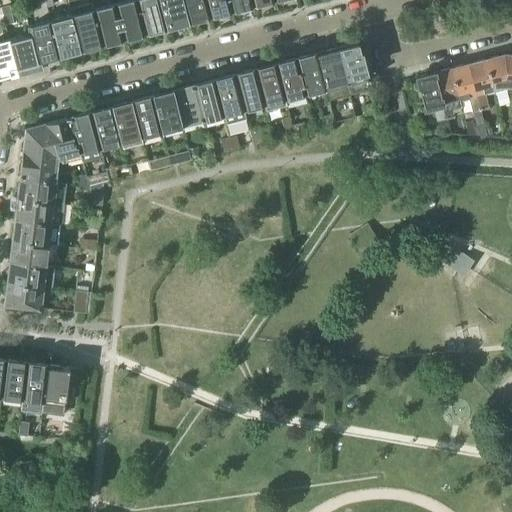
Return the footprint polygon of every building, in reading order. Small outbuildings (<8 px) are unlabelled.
[(44,0),(28,0),(23,1),(26,12),(46,7),(44,0)] [(137,0),(128,0),(115,3),(124,36),(145,31),(137,0)] [(159,0),(137,0),(145,31),(166,25),(159,0)] [(182,0),(159,0),(166,25),(188,20),(182,0)] [(206,0),(182,0),(188,20),(210,14),(206,0)] [(228,0),(206,0),(210,14),(230,9),(228,0)] [(251,0),(228,0),(230,9),(252,3),(251,0)] [(115,3),(93,9),(102,42),(124,36),(115,3)] [(8,5),(1,7),(4,19),(5,24),(13,22),(8,5)] [(70,11),(71,15),(80,48),(102,42),(93,9),(92,5),(70,11)] [(71,15),(49,20),(59,53),(80,48),(71,15)] [(45,57),(59,53),(49,20),(27,26),(29,34),(38,62),(39,67),(47,64),(45,57)] [(29,34),(9,39),(18,72),(39,67),(38,62),(29,34)] [(0,76),(18,72),(9,39),(0,41),(0,76)] [(345,83),(356,80),(359,94),(369,91),(370,91),(366,77),(358,42),(348,45),(346,43),(341,45),(339,47),(336,48),(345,83)] [(336,48),(317,53),(326,88),(345,83),(336,48)] [(317,53),(296,58),(306,93),(326,88),(317,53)] [(511,54),(504,54),(485,59),(493,93),(507,89),(506,87),(511,87),(511,54)] [(296,58),(276,63),(284,99),(306,93),(296,58)] [(485,59),(468,63),(479,110),(488,107),(485,95),(493,93),(485,59)] [(276,63),(256,68),(265,104),(264,104),(266,111),(286,106),(284,99),(276,63)] [(468,63),(451,68),(459,101),(469,99),(472,112),(479,110),(468,63)] [(244,71),(235,74),(244,109),(244,110),(244,109),(264,104),(265,104),(256,68),(252,69),(250,68),(245,69),(244,71)] [(434,72),(445,118),(454,116),(452,110),(460,108),(459,101),(451,68),(434,72)] [(437,120),(445,118),(434,72),(416,77),(424,108),(433,106),(436,117),(437,118),(437,120)] [(225,76),(214,79),(223,114),(226,125),(247,119),(244,109),(244,110),(244,109),(235,74),(225,76)] [(214,79),(193,85),(202,119),(223,114),(214,79)] [(193,85),(174,90),(183,125),(202,119),(193,85)] [(174,90),(153,95),(162,130),(183,125),(174,90)] [(153,95),(132,101),(141,136),(162,130),(153,95)] [(132,101),(111,106),(120,141),(141,136),(132,101)] [(375,112),(373,103),(363,105),(365,114),(375,112)] [(111,106),(91,111),(100,146),(120,141),(111,106)] [(333,114),(335,122),(347,118),(345,110),(333,114)] [(91,111),(71,116),(80,151),(100,146),(91,111)] [(332,115),(325,116),(319,118),(321,125),(334,123),(332,115)] [(468,135),(487,136),(482,115),(475,116),(477,126),(474,127),(472,121),(465,123),(468,135)] [(71,116),(25,128),(58,160),(58,157),(60,163),(82,158),(80,151),(71,116)] [(293,133),(292,125),(291,123),(289,116),(282,118),(286,134),(293,133)] [(454,116),(445,118),(448,128),(457,126),(454,116)] [(448,128),(445,118),(437,120),(439,130),(448,128)] [(294,133),(306,130),(304,122),(292,125),(293,133),(294,133)] [(249,129),(252,143),(261,141),(258,127),(249,129)] [(25,128),(19,176),(55,180),(58,160),(25,128)] [(237,135),(229,137),(232,150),(240,148),(237,135)] [(232,150),(229,137),(220,139),(223,151),(232,150)] [(189,149),(191,159),(200,158),(198,147),(189,149)] [(188,151),(168,156),(170,165),(190,160),(188,151)] [(168,156),(148,161),(150,170),(159,168),(170,165),(168,156)] [(148,161),(147,158),(133,162),(136,174),(150,170),(148,161)] [(87,180),(88,186),(103,182),(109,180),(105,171),(86,176),(87,180)] [(19,176),(16,197),(53,202),(64,203),(66,182),(55,180),(19,176)] [(87,180),(77,182),(78,188),(89,191),(88,186),(87,180)] [(103,182),(88,186),(89,191),(94,191),(101,192),(103,192),(103,182)] [(103,192),(101,192),(94,191),(93,205),(102,206),(103,192)] [(53,202),(16,197),(14,218),(50,222),(60,224),(61,224),(64,203),(53,202)] [(14,218),(11,239),(48,244),(57,245),(60,224),(50,222),(14,218)] [(367,225),(364,228),(349,237),(361,254),(378,242),(367,225)] [(78,247),(95,250),(97,241),(79,238),(78,247)] [(11,239),(9,262),(45,266),(48,244),(11,239)] [(448,265),(456,270),(462,274),(467,267),(471,261),(457,252),(453,258),(448,265)] [(6,282),(43,287),(51,288),(53,267),(45,266),(9,262),(6,282)] [(93,271),(94,263),(85,262),(84,270),(93,271)] [(43,287),(6,282),(4,304),(40,308),(43,287)] [(73,311),(73,312),(85,313),(87,293),(75,291),(73,311)] [(0,396),(21,398),(25,362),(5,360),(0,396)] [(21,398),(42,401),(46,365),(25,362),(21,398)] [(46,365),(42,401),(57,403),(56,408),(62,409),(63,403),(64,404),(68,368),(46,365)] [(16,435),(17,427),(17,426),(7,424),(5,434),(16,435)] [(17,427),(16,435),(18,435),(38,438),(39,429),(17,427)] [(39,438),(61,441),(61,431),(40,428),(39,438)]
